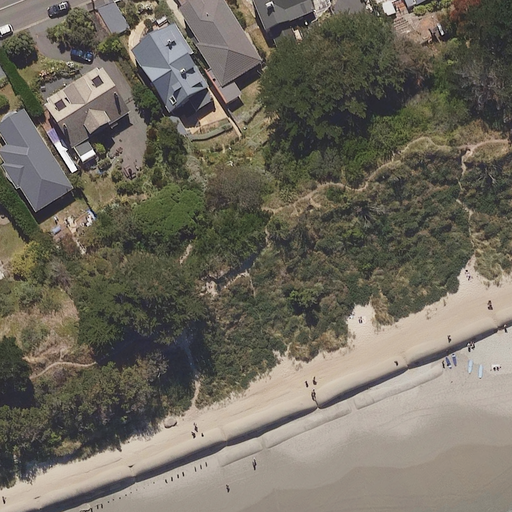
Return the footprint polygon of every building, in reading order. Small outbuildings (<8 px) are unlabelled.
[(230,0),(195,0),(184,6),(204,44),(199,46),(228,104),(243,96),(233,77),(262,63),(230,0)] [(330,29),(317,0),(256,0),(279,51),(330,29)] [(425,0),(373,0),(382,19),(425,0)] [(211,87),(174,24),(133,48),(170,111),(211,87)] [(98,154),(88,137),(132,109),(104,65),(47,101),(85,162),(98,154)] [(75,189),(26,109),(0,124),(0,130),(9,146),(0,151),(37,212),(75,189)]
